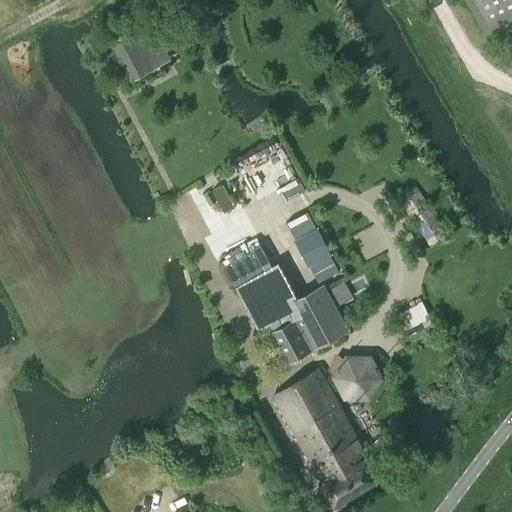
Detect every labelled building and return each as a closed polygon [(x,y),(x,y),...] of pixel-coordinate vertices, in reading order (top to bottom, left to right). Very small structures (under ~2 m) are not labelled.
[(511,0),(466,0),(489,39),(511,26),(511,0)] [(139,25),(110,41),(130,80),(132,79),(159,65),(141,30),(139,25)] [(398,197),(429,245),(446,233),(415,186),(398,197)] [(268,267),(234,286),(262,337),(269,332),(285,361),(346,328),(322,283),(297,297),(287,302),(268,267)] [(396,314),(410,342),(436,329),(431,319),(440,315),(431,297),(428,299),(396,314)] [(369,459),(387,449),(379,436),(364,446),(319,369),(274,395),(334,503),(380,477),(369,459)]
